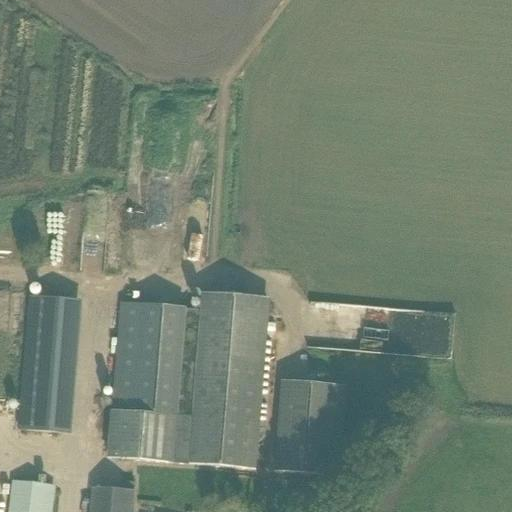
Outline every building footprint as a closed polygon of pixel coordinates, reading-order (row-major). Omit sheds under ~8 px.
[(202,295),(200,311),(120,304),(111,414),(108,460),(257,472),(271,300),(202,295)] [(72,436),(82,302),(29,298),(19,432),(72,436)] [(340,479),(347,388),(282,383),(274,474),(340,479)] [(11,511),(48,511),(51,488),(15,483),(11,511)] [(132,511),(135,492),(95,488),(92,511),(132,511)]
